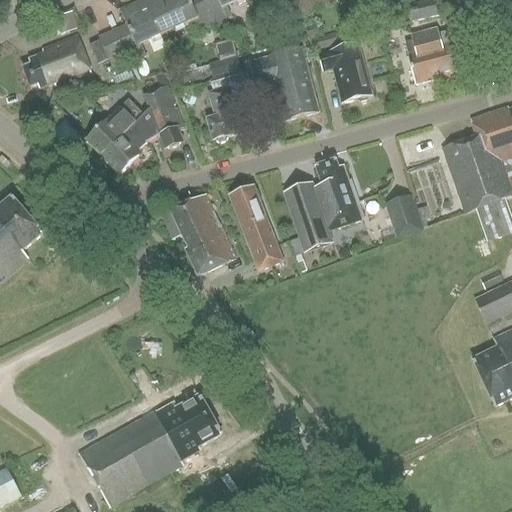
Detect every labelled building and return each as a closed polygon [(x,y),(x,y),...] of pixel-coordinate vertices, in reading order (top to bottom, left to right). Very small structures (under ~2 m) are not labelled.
[(165,19),(157,0),(151,0),(121,14),(127,29),(115,34),(129,66),(146,58),(141,48),(161,38),(155,24),(165,19)] [(198,35),(215,27),(202,0),(189,0),(188,1),(187,0),(157,0),(165,19),(155,24),(161,38),(193,24),(198,35)] [(202,0),(215,27),(232,20),(227,8),(244,0),(202,0)] [(288,0),(298,20),(312,14),(305,0),(288,0)] [(305,0),(312,14),(329,6),(325,0),(305,0)] [(451,8),(415,16),(417,25),(453,17),(451,8)] [(77,12),(58,19),(64,36),(84,29),(77,12)] [(469,38),(488,34),(484,20),(466,24),(469,38)] [(411,39),(412,44),(405,46),(416,89),(465,77),(458,47),(455,48),(451,34),(439,37),(438,32),(411,39)] [(114,73),(129,66),(115,34),(91,45),(102,70),(111,66),(114,73)] [(29,64),(31,69),(23,72),(31,91),(38,88),(40,92),(55,87),(56,90),(91,76),(77,41),(43,54),(44,58),(29,64)] [(237,41),(218,46),(221,61),(241,56),(237,41)] [(363,65),(353,68),(348,51),(319,59),(324,77),(334,74),(343,108),(372,100),(363,65)] [(302,53),(251,66),(258,94),(277,89),(286,124),(319,116),(302,53)] [(238,61),(218,67),(221,79),(241,73),(238,61)] [(178,62),(164,67),(167,75),(181,70),(178,62)] [(208,97),(215,120),(206,122),(213,144),(249,134),(243,112),(235,114),(229,91),(245,86),(242,75),(210,84),(213,95),(208,97)] [(145,99),(150,114),(160,139),(165,151),(171,152),(179,149),(181,144),(177,134),(183,132),(167,91),(145,99)] [(443,152),(466,218),(480,213),(511,201),(511,200),(511,191),(502,165),(511,161),(511,112),(509,114),(508,111),(470,124),(476,140),(443,152)] [(87,145),(103,161),(137,127),(121,112),(87,145)] [(148,147),(160,139),(150,114),(137,127),(103,161),(120,179),(141,159),(138,156),(148,147)] [(314,191),(312,187),(285,196),(305,256),(332,247),(328,235),(364,223),(350,184),(348,185),(343,170),(339,171),(336,163),(316,170),(322,188),(314,191)] [(284,266),(254,191),(230,201),(259,276),(284,266)] [(0,285),(30,259),(24,253),(44,235),(12,198),(0,208),(0,285)] [(236,262),(206,198),(170,215),(189,252),(186,253),(198,280),(236,262)] [(426,235),(415,199),(390,207),(400,242),(426,235)] [(511,205),(511,201),(480,213),(491,244),(511,237),(511,205)] [(304,262),(299,264),(303,275),(308,273),(304,262)] [(503,273),(483,282),(487,290),(506,281),(503,273)] [(511,284),(479,302),(494,329),(511,318),(511,284)] [(511,333),(493,342),(498,351),(472,364),(495,412),(511,403),(511,333)] [(152,416),(80,456),(109,509),(184,467),(183,465),(204,454),(201,448),(224,435),(202,396),(178,409),(176,404),(162,412),(162,410),(152,416)] [(13,471),(0,478),(0,511),(3,511),(28,499),(13,471)]
